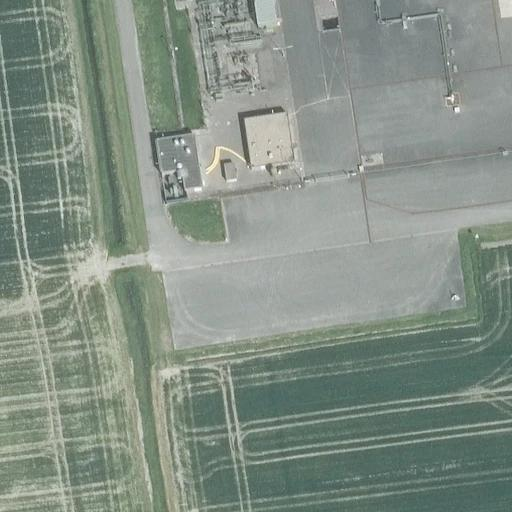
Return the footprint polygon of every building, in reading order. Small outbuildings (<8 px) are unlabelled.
[(277,29),(272,0),(258,0),(254,1),(258,30),(277,29)] [(338,0),(347,64),(368,61),(369,63),(382,61),(383,71),(396,70),(394,53),(411,51),(407,18),(385,21),(382,0),(338,0)] [(294,165),(286,117),(244,123),(251,171),(294,165)] [(156,143),(161,177),(181,174),(184,193),(201,191),(194,138),(156,143)] [(234,165),(225,167),(227,183),(236,181),(234,165)]
